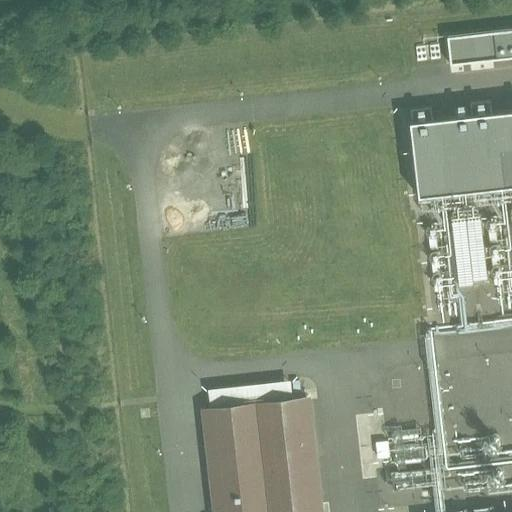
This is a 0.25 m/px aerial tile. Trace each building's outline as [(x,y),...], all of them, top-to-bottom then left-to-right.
[(511,29),(453,35),(455,61),(511,55),(511,29)] [(494,100),(476,102),(478,116),(496,114),(494,100)] [(434,108),(415,110),(417,123),(435,121),(434,108)] [(435,121),(417,123),(425,195),(511,185),(511,112),(496,114),(478,116),(435,121)] [(448,281),(479,279),(475,216),(444,217),(448,281)] [(258,400),(269,511),(321,511),(309,395),(258,400)] [(269,511),(258,400),(208,405),(219,511),(269,511)] [(388,456),(398,455),(399,459),(404,459),(403,442),(415,441),(414,428),(386,430),(388,456)] [(384,439),(371,441),(373,459),(386,457),(384,439)]
